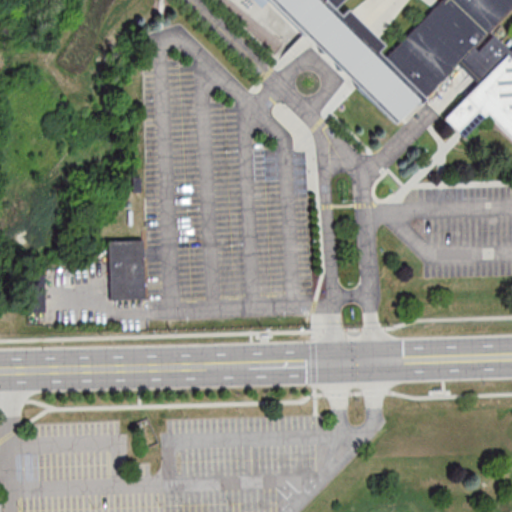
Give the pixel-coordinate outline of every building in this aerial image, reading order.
[(391,122),(353,84),(307,39),(267,0),(335,0),(329,7),(337,15),(344,8),(362,26),(380,44),(374,50),(382,58),(422,98),(416,103),(397,123),(393,120),(391,122)] [(511,0),(511,137),(485,112),(482,115),(479,112),(476,110),(455,130),(442,117),(476,83),(467,74),(456,63),(422,98),(382,58),(437,3),(439,0),(511,0)] [(139,178),(140,192),(131,192),(131,178),(139,178)] [(107,243),(143,242),(146,299),(109,300),(107,243)] [(41,276),(44,313),(25,314),(22,277),(41,276)]
